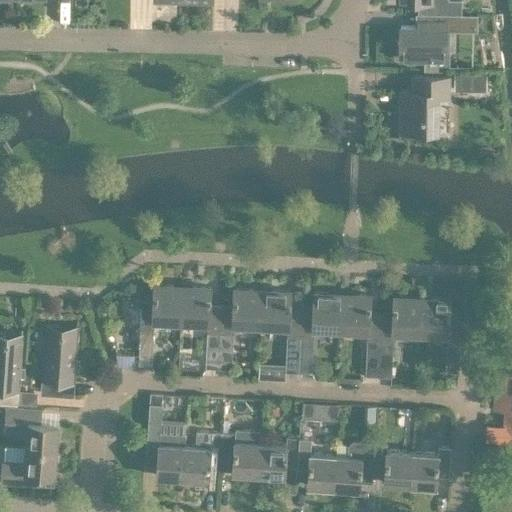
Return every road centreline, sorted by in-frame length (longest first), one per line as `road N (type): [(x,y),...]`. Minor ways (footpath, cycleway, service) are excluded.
road 1 (residential): [(88,511),(97,404),(119,380),(466,399)]
road 2 (residential): [(0,36),(350,44)]
